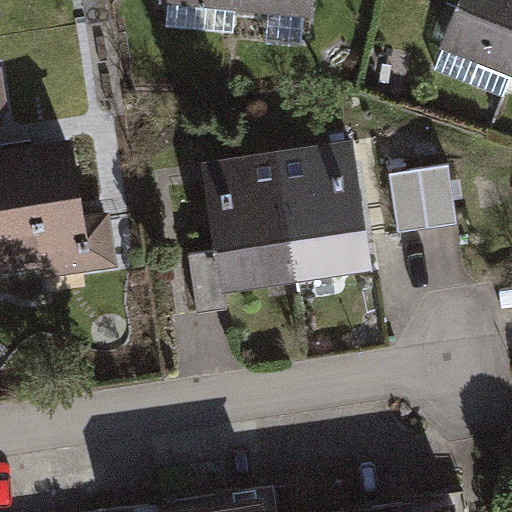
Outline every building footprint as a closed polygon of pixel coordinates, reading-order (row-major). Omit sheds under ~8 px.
[(223,0),(318,9),(318,0),(223,0)] [(511,65),(511,0),(464,0),(449,42),(511,65)] [(49,271),(124,259),(114,196),(95,199),(85,132),(20,143),(7,63),(0,64),(0,267),(48,260),(49,271)] [(233,281),(379,263),(363,136),(212,155),(223,245),(194,249),(202,308),(236,304),(233,281)] [(452,161),(393,167),(399,224),(457,219),(452,161)] [(465,511),(463,496),(356,511),(281,511),(278,494),(153,511),(465,511)]
